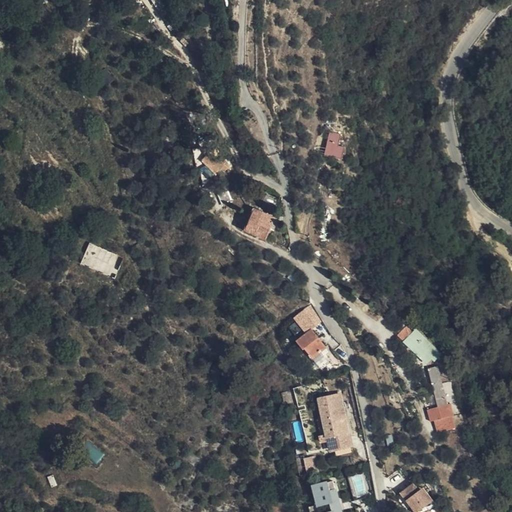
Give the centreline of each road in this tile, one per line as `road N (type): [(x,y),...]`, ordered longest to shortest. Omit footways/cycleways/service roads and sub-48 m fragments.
road 1 (residential): [(383,511),(352,360),(293,243),(285,180),(240,76),(241,0)]
road 2 (tertiary): [(511,232),(470,201),(445,123),(456,56),(501,0)]
road 3 (track): [(285,180),(283,131),(264,73),(267,0)]
